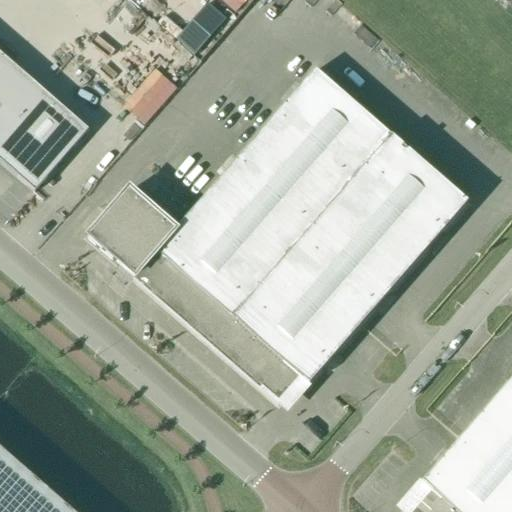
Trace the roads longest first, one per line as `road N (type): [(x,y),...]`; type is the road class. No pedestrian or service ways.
road 1 (unclassified): [(0,252),(300,510)]
road 2 (unclassified): [(300,510),(511,272)]
